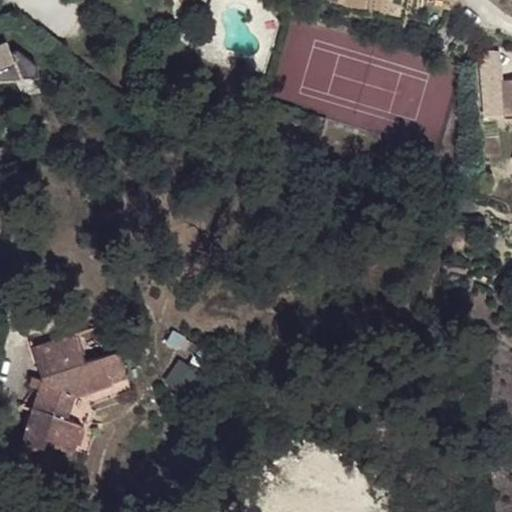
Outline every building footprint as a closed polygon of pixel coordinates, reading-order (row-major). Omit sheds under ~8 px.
[(6,41),(0,43),(0,79),(38,78),(38,66),(17,51),(11,53),(6,41)] [(511,79),(502,81),(507,115),(511,113),(511,79)] [(76,337),(31,346),(43,385),(24,441),(43,451),(50,441),(57,445),(66,427),(81,395),(98,360),(84,362),(76,337)] [(129,375),(128,367),(110,358),(98,360),(81,395),(112,391),(112,377),(129,375)] [(78,434),(66,427),(57,445),(72,449),(78,434)]
